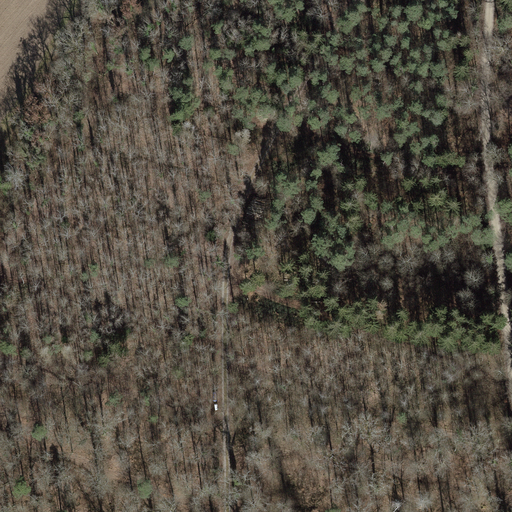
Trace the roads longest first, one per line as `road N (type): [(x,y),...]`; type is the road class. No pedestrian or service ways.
road 1 (track): [(228,511),(233,222),(312,67),(362,0)]
road 2 (track): [(511,362),(487,134),(491,0)]
